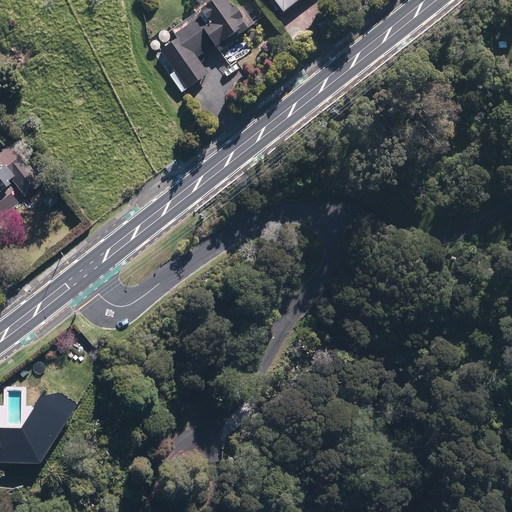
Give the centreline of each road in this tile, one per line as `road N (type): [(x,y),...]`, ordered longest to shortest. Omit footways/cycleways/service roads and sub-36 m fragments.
road 1 (residential): [(135,511),(167,454),(255,384),(335,243),(326,219),(280,215),(243,228),(126,306),(108,303),(83,278)]
road 2 (secondary): [(433,0),(83,278)]
